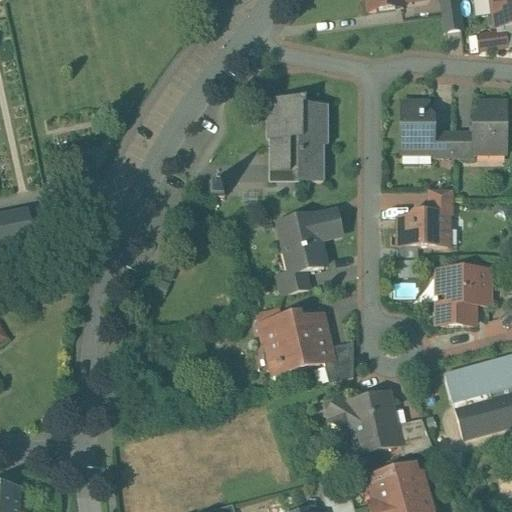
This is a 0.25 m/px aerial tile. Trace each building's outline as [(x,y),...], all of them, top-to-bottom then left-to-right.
[(364,0),(367,14),(401,10),(400,0),(364,0)] [(511,0),(490,0),(494,30),(511,28),(511,0)] [(456,2),(440,4),(444,34),(460,32),(456,2)] [(503,35),(477,39),(478,53),(505,50),(503,35)] [(304,102),(266,101),(265,141),(269,141),(269,174),(297,174),(297,184),(322,184),(322,147),(326,147),(326,108),(304,108),(304,102)] [(427,106),(400,106),(400,156),(401,156),(401,151),(417,151),(417,156),(430,156),(432,156),(432,135),(432,122),(427,117),(427,106)] [(504,106),(477,106),(477,116),(472,121),(472,135),(472,156),(473,156),(504,156),(504,106)] [(452,135),(432,135),(432,156),(430,156),(430,161),(452,161),(452,135)] [(472,135),(452,135),(452,161),(473,161),(473,156),(472,156),(472,135)] [(417,151),(401,151),(401,156),(401,167),(417,167),(417,156),(417,151)] [(224,184),(209,184),(209,199),(224,199),(224,184)] [(452,193),(426,193),(426,217),(447,217),(447,218),(452,218),(452,193)] [(12,215),(0,217),(0,248),(18,245),(12,215)] [(310,218),(278,226),(289,276),(290,277),(304,274),(323,269),(318,252),(320,251),(318,242),(339,237),(334,215),(311,221),(310,218)] [(426,217),(412,217),(407,222),(397,222),(397,249),(447,249),(447,218),(447,217),(426,217)] [(0,248),(0,275),(46,266),(48,266),(43,239),(18,245),(0,248)] [(471,273),(444,273),(444,305),(436,305),(436,328),(472,328),(473,308),(488,308),(488,278),(471,278),(471,273)] [(289,276),(277,279),(281,297),(308,290),(304,274),(290,277),(289,276)] [(320,318),(291,325),(290,320),(257,327),(260,344),(264,343),(274,386),(295,381),(293,373),(323,366),(321,359),(329,358),(328,350),(320,318)] [(352,345),(328,350),(329,358),(321,359),(323,366),(328,386),(352,380),(352,345)] [(511,357),(444,377),(461,441),(506,428),(507,433),(511,431),(511,357)] [(388,397),(345,407),(357,457),(398,448),(400,447),(397,434),(388,397)] [(422,428),(397,434),(400,447),(398,448),(401,460),(431,451),(422,428)] [(413,470),(370,482),(376,507),(372,508),(373,511),(429,511),(420,478),(416,479),(413,470)] [(17,511),(19,490),(0,488),(0,511),(17,511)] [(352,511),(347,490),(321,497),(324,511),(352,511)]
